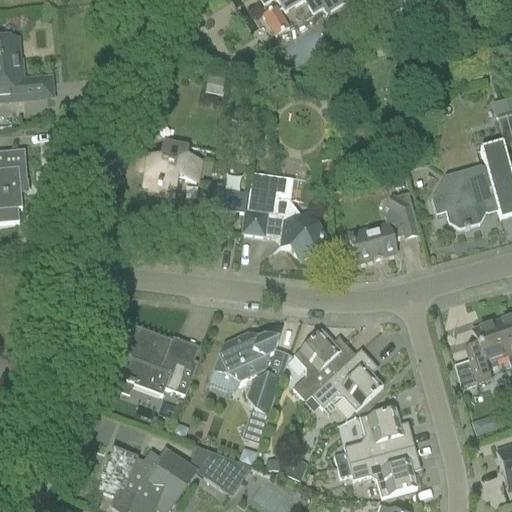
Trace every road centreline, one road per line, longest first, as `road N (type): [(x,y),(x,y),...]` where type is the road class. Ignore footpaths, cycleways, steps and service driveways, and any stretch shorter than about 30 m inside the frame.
road 1 (residential): [(400,297),(307,301),(84,274)]
road 2 (residential): [(84,274),(110,103),(148,0)]
road 3 (residential): [(10,511),(74,330),(84,274)]
road 4 (residential): [(454,511),(451,463),(400,297)]
